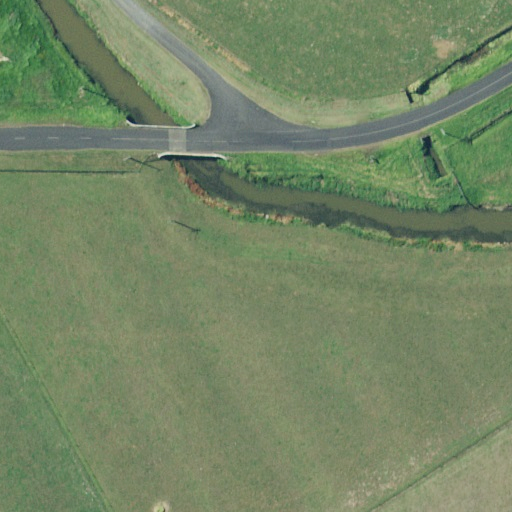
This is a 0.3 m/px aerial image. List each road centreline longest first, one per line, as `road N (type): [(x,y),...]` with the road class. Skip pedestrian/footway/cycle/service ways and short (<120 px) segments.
road 1 (tertiary): [(511,73),(411,123),(325,142),(0,138)]
road 2 (track): [(245,142),(238,99),(115,0)]
